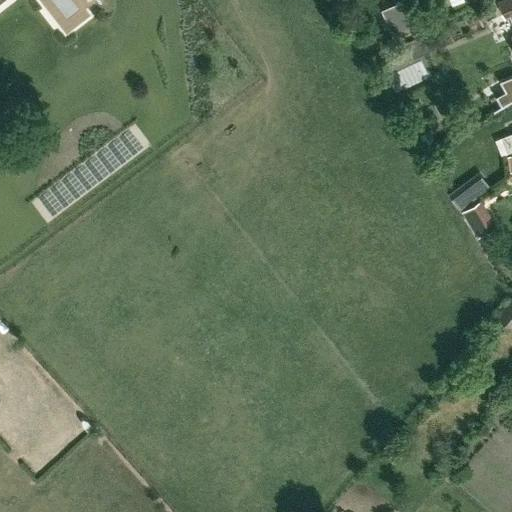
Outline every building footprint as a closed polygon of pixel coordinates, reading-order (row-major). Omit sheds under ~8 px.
[(0,49),(34,31),(27,17),(10,26),(0,7),(0,49)] [(405,18),(389,25),(394,38),(410,31),(405,18)] [(511,42),(511,21),(502,26),(509,44),(511,42)] [(386,62),(394,58),(390,50),(382,55),(386,62)] [(511,132),(509,134),(501,138),(507,153),(511,150),(511,132)] [(461,209),(484,192),(474,179),(451,196),(461,209)] [(478,235),(497,224),(482,199),(463,210),(478,235)] [(511,326),(511,297),(498,314),(511,326)]
